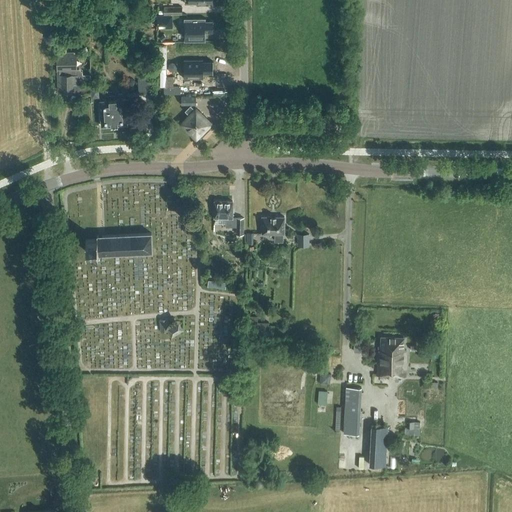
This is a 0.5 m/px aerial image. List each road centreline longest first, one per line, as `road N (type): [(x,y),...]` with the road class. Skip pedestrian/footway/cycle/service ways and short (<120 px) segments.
road 1 (secondary): [(511,174),(245,163)]
road 2 (secondary): [(0,204),(85,173),(245,163)]
road 3 (unclassified): [(245,163),(243,0)]
